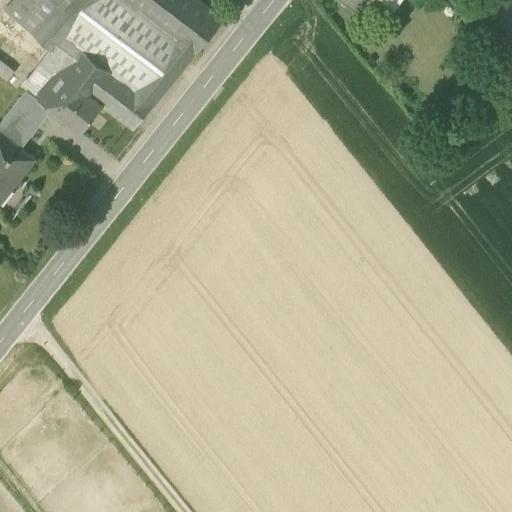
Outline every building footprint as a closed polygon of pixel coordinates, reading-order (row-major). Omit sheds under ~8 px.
[(14,0),(4,10),(34,35),(68,0),(14,0)] [(51,49),(54,51),(66,38),(102,0),(68,0),(34,35),(51,49)] [(102,0),(66,38),(136,89),(159,59),(168,48),(176,38),(124,0),(102,0)] [(199,0),(124,0),(176,38),(196,53),(224,19),(199,0)] [(337,0),(356,14),(366,0),(337,0)] [(383,0),(396,9),(402,0),(383,0)] [(134,129),(155,103),(136,89),(66,38),(54,51),(65,61),(76,69),(70,77),(101,105),(102,103),(134,129)] [(176,38),(168,48),(188,63),(196,53),(176,38)] [(168,48),(159,59),(178,74),(188,63),(168,48)] [(26,90),(36,98),(65,61),(54,51),(51,49),(21,87),(26,90)] [(15,72),(0,59),(0,77),(7,83),(15,72)] [(155,103),(178,74),(159,59),(136,89),(155,103)] [(51,111),(80,134),(101,105),(70,77),(76,69),(65,61),(36,98),(36,99),(51,111)] [(26,90),(11,109),(2,121),(25,139),(27,141),(37,129),(51,111),(36,99),(36,98),(26,90)] [(2,121),(0,123),(0,194),(11,181),(15,184),(35,160),(18,147),(25,139),(2,121)]
